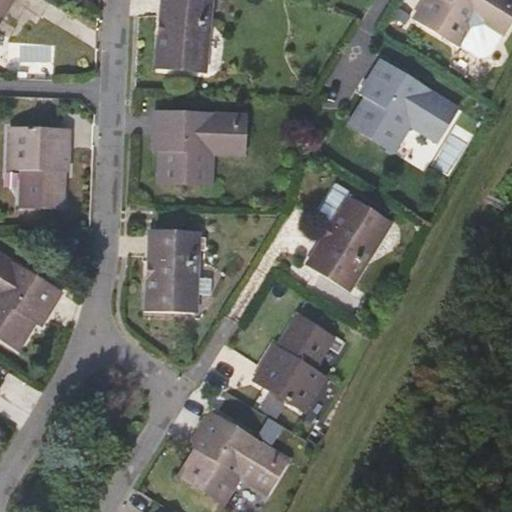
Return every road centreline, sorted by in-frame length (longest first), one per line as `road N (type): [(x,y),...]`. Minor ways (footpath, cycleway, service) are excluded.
road 1 (residential): [(123,0),(98,326)]
road 2 (residential): [(98,326),(0,479)]
road 3 (residential): [(105,511),(184,383)]
